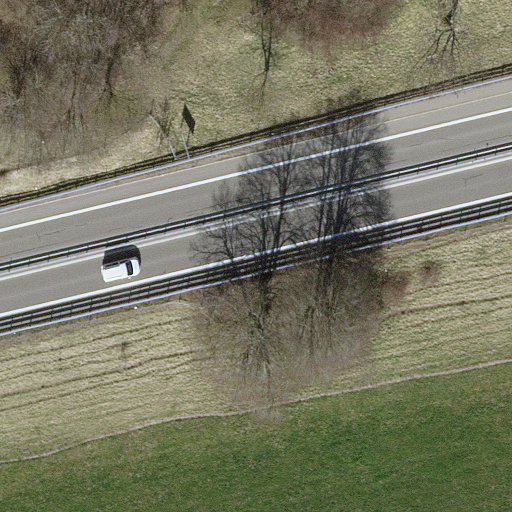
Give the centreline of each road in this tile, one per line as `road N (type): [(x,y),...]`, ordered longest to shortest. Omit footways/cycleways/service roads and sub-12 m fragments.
road 1 (trunk): [(0,300),(511,178)]
road 2 (trunk): [(511,127),(0,249)]
